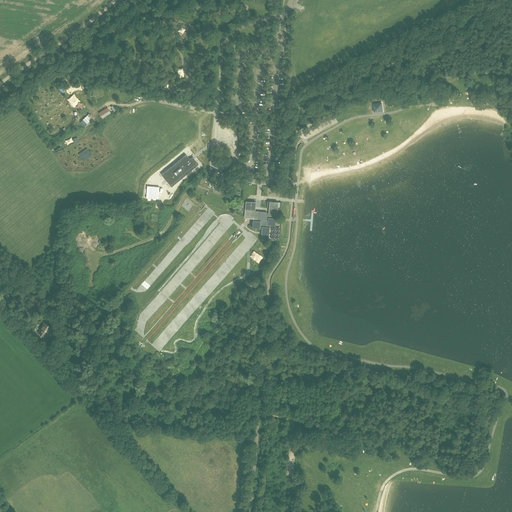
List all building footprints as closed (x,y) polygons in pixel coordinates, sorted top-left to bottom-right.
[(381,103),(374,104),(375,112),(382,111),(381,103)] [(111,113),(109,110),(101,116),(103,118),(111,113)] [(87,124),(92,120),(88,116),(90,114),(89,113),(83,120),(87,124)] [(186,154),(161,174),(171,187),(198,164),(192,157),(190,159),(186,154)] [(256,202),(245,200),(244,218),(253,219),(252,228),(262,229),(261,234),(269,235),(270,225),(275,226),(276,218),(275,218),(275,214),(277,214),(278,202),(268,201),(267,208),(269,208),(269,213),(267,213),(267,212),(259,211),(259,212),(255,212),(256,202)] [(45,337),(52,327),(44,322),(37,332),(45,337)]
